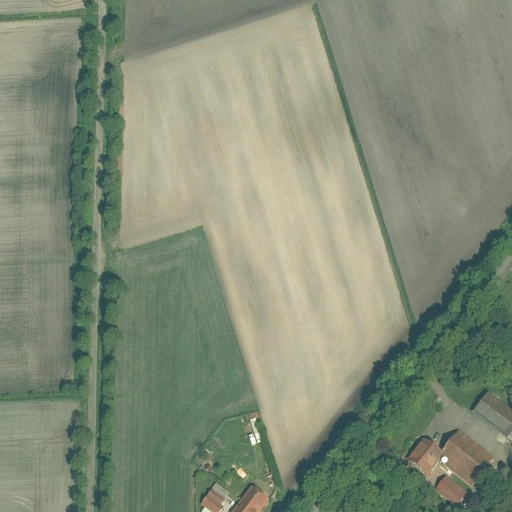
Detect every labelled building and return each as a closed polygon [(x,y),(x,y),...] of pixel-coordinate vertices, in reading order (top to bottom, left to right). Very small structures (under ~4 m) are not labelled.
[(511,435),(511,416),(486,396),(472,414),(507,441),(511,435)] [(451,475),(469,487),(490,458),(458,436),(444,455),(425,441),(408,464),(426,477),(437,461),(452,472),(451,475)] [(203,505),(212,511),(220,511),(223,509),(217,505),(224,497),(229,501),(236,494),(229,488),(232,485),(225,479),(203,505)] [(445,479),(433,493),(454,511),(467,497),(445,479)] [(250,489),(233,511),(261,511),(268,502),(250,489)] [(447,511),(437,503),(429,511),(447,511)]
